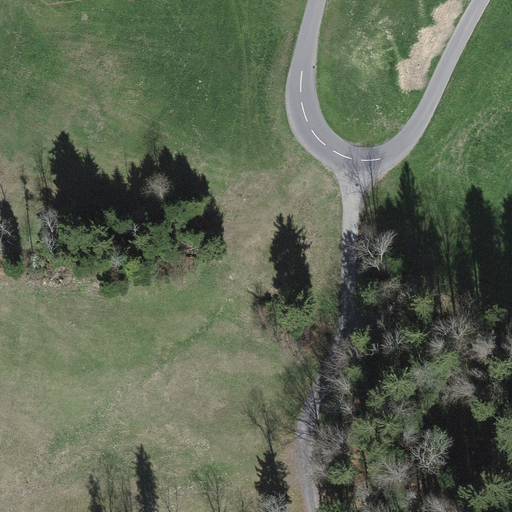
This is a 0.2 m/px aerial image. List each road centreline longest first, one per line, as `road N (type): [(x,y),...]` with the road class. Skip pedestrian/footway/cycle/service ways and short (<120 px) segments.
road 1 (unclassified): [(487,0),(403,144),(384,159),(355,162),(315,137),(305,114),(302,51),(318,0)]
road 2 (track): [(314,511),(302,432),(346,355),(355,162)]
